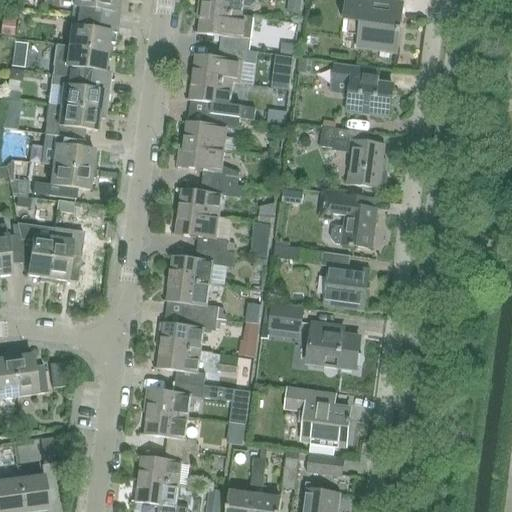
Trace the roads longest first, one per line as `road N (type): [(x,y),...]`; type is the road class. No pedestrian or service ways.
road 1 (residential): [(395,511),(463,0)]
road 2 (residential): [(114,344),(164,0)]
road 3 (residential): [(96,511),(114,344)]
